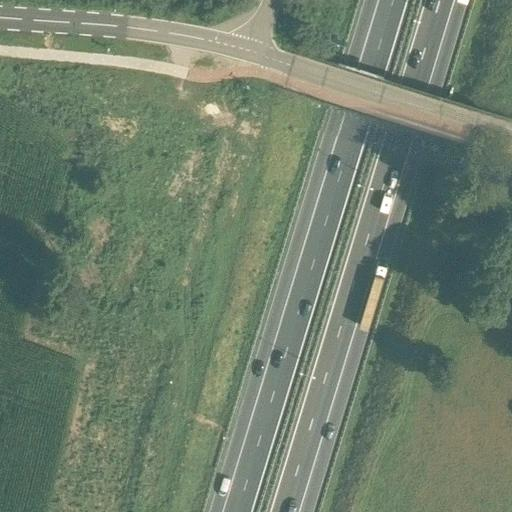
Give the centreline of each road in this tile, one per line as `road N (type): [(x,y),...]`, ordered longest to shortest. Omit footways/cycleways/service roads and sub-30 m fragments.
road 1 (tertiary): [(511,209),(0,48)]
road 2 (motorway): [(290,511),(445,0)]
road 3 (motorway): [(385,0),(230,511)]
